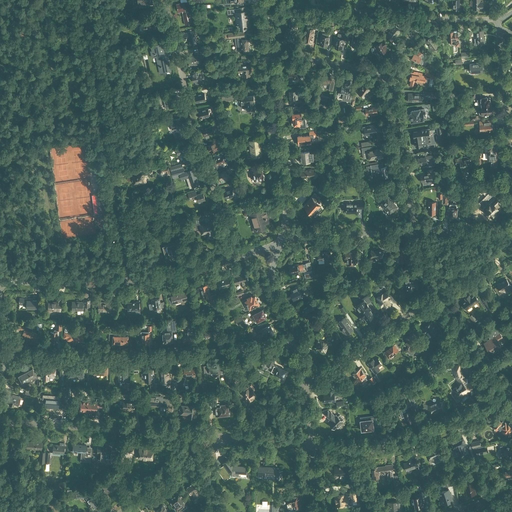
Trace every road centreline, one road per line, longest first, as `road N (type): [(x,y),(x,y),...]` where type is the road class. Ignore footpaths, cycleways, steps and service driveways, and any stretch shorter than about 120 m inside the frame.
road 1 (residential): [(7,352),(157,357),(298,343)]
road 2 (residential): [(129,285),(84,0)]
road 3 (residential): [(233,260),(165,0)]
road 4 (residential): [(0,422),(228,438)]
road 5 (residential): [(312,446),(407,443),(506,398)]
road 6 (residential): [(278,243),(285,190),(269,53)]
road 7 (residential): [(434,21),(264,6)]
road 8 (residential): [(306,385),(439,295)]
road 9 (residential): [(415,232),(390,83)]
road 10 (residential): [(511,172),(498,28)]
road 11 (residential): [(278,243),(415,232)]
road 12 (residential): [(0,282),(129,285)]
road 13 (residential): [(123,511),(228,438)]
road 14 (residential): [(506,398),(453,329),(439,295)]
